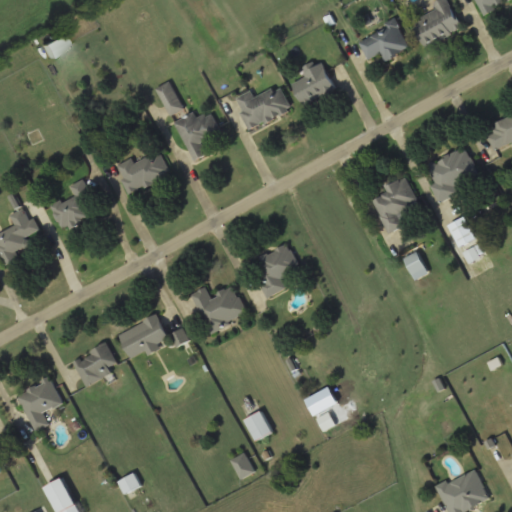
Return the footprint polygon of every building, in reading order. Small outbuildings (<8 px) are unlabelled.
[(427,47),(464,29),(449,0),(440,0),(434,3),(438,10),(415,21),(427,47)] [(477,0),(484,13),(511,0),(477,0)] [(411,47),(396,20),(359,39),(370,59),(382,53),(385,61),(411,47)] [(44,45),(52,58),(70,47),(63,34),(44,45)] [(306,77),(294,83),(305,105),(337,89),(324,62),(304,72),(306,77)] [(172,116),(185,109),(172,81),(158,87),(172,116)] [(253,91),(237,97),(250,129),(293,112),(283,87),(255,98),(253,91)] [(213,111),(198,118),(195,112),(176,120),(195,160),(210,153),(205,143),(224,134),(213,111)] [(511,115),(486,127),(496,150),(511,142),(511,115)] [(460,193),(457,185),(481,174),(468,146),(428,164),(437,183),(433,185),(441,202),(460,193)] [(136,162),(134,158),(119,164),(129,192),(172,175),(163,151),(136,162)] [(387,186),(390,192),(375,200),(391,233),(407,225),(401,212),(421,203),(408,176),(387,186)] [(101,209),(84,179),(72,186),(76,193),(52,207),(65,230),(101,209)] [(0,250),(8,265),(21,258),(18,252),(31,245),(26,237),(41,229),(35,217),(31,219),(25,207),(12,214),(18,225),(0,234),(0,250)] [(272,296),(288,288),(283,278),(301,269),(289,243),(255,260),(272,296)] [(417,278),(429,272),(419,252),(408,258),(417,278)] [(207,286),(193,293),(211,333),(249,314),(235,285),(212,296),(207,286)] [(172,340),(159,314),(120,334),(134,360),(172,340)] [(191,340),(185,329),(173,335),(179,345),(191,340)] [(87,386),(114,373),(111,367),(118,363),(109,344),(75,360),(87,386)] [(51,424),(45,412),(64,404),(52,378),(18,393),(36,431),(51,424)] [(246,420),(258,441),(274,431),(262,411),(246,420)] [(245,480),(257,471),(244,453),(232,461),(245,480)] [(450,511),(469,511),(469,510),(491,500),(477,469),(439,486),(450,511)] [(127,493),(142,485),(136,474),(121,481),(127,493)]
